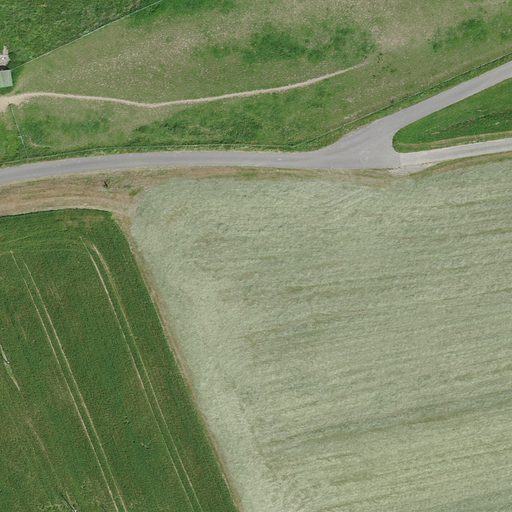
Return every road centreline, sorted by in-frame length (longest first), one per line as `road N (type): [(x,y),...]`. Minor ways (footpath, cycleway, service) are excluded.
road 1 (track): [(0,175),(89,164),(361,159),(392,123),(511,67)]
road 2 (track): [(361,159),(511,143)]
